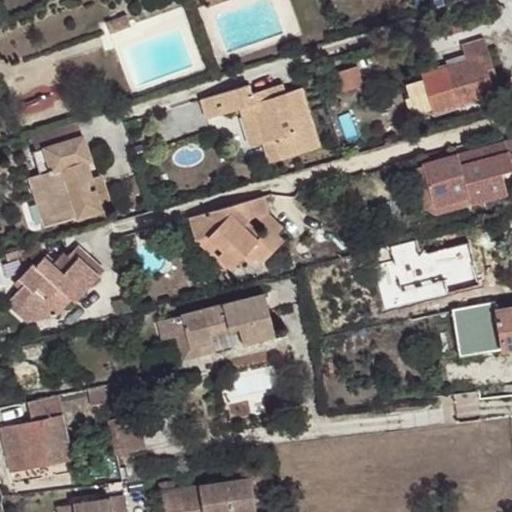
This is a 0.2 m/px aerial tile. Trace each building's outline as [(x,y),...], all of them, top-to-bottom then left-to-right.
[(458,21),(443,25),(446,36),(461,31),(458,21)] [(129,24),(108,32),(112,43),(133,35),(129,24)] [(486,70),(493,68),(484,39),(462,46),(466,59),(444,66),(448,83),(428,89),(435,111),(494,92),(490,78),(486,70)] [(359,67),(336,75),(341,94),(365,86),(359,67)] [(496,76),(493,68),(486,70),(490,78),(496,76)] [(280,97),(288,95),(285,85),(277,88),(280,97)] [(244,108),(256,105),(268,144),(278,141),(284,159),(324,146),(306,89),(288,95),(280,97),(277,88),(253,95),(250,87),(205,101),(210,119),(244,108)] [(268,144),(256,105),(244,108),(255,147),(268,144)] [(36,151),(82,138),(78,122),(32,136),(36,151)] [(83,164),(96,160),(88,135),(82,138),(36,151),(33,152),(40,174),(31,178),(39,203),(47,201),(52,216),(76,208),(79,218),(102,211),(101,204),(109,201),(101,175),(87,179),(83,164)] [(464,159),(461,150),(426,161),(437,200),(471,190),(472,198),(509,188),(504,167),(511,164),(511,135),(508,137),(510,146),(464,159)] [(508,137),(461,150),(464,159),(510,146),(508,137)] [(273,162),(284,159),(278,141),(268,144),(273,162)] [(101,175),(96,160),(83,164),(87,179),(101,175)] [(437,200),(426,161),(417,163),(429,203),(440,208),(472,198),(471,190),(437,200)] [(256,216),(270,213),(265,194),(191,217),(200,240),(212,237),(225,250),(221,254),(233,266),(243,257),(251,265),(257,259),(262,263),(285,242),(276,233),(271,227),(269,229),(258,240),(245,226),(256,216)] [(47,201),(39,203),(46,229),(56,226),(52,216),(47,201)] [(56,226),(79,218),(76,208),(52,216),(56,226)] [(284,227),(270,213),(256,216),(269,229),(271,227),(276,233),(284,227)] [(212,237),(200,240),(229,269),(233,266),(221,254),(225,250),(212,237)] [(31,263),(19,276),(25,282),(20,288),(12,295),(34,314),(39,309),(50,319),(68,301),(71,303),(94,278),(85,270),(90,265),(71,248),(64,256),(60,252),(48,263),(40,257),(33,265),(31,263)] [(398,267),(381,250),(369,262),(386,280),(398,267)] [(99,272),(90,265),(85,270),(94,278),(99,272)] [(25,282),(19,276),(14,282),(20,288),(25,282)] [(343,319),(363,315),(361,307),(362,306),(358,290),(333,295),(338,312),(341,312),(343,319)] [(34,314),(12,295),(7,302),(28,321),(50,319),(39,309),(34,314)] [(260,295),(177,316),(184,349),(207,343),(204,334),(232,327),(236,345),(270,337),(260,295)] [(494,303),(451,313),(458,357),(511,348),(511,307),(494,310),(494,303)] [(184,349),(177,316),(169,318),(179,359),(209,351),(207,343),(184,349)] [(115,384),(87,389),(91,406),(106,402),(104,398),(117,395),(115,384)] [(61,401),(61,395),(32,401),(36,422),(64,415),(61,401)] [(138,412),(110,416),(115,451),(143,447),(138,412)] [(64,415),(36,422),(22,424),(31,463),(73,456),(64,415)] [(15,467),(31,463),(22,424),(6,428),(15,467)] [(256,511),(253,482),(201,488),(203,511),(256,511)] [(182,490),(185,511),(203,511),(201,488),(182,490)] [(185,511),(182,490),(162,493),(164,511),(185,511)] [(131,511),(129,498),(76,506),(77,511),(131,511)]
